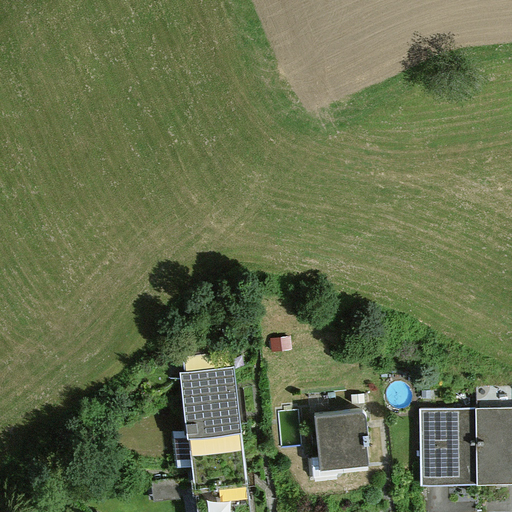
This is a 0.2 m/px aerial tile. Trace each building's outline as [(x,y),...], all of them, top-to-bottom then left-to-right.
[(180,366),(187,425),(242,420),(235,360),(180,366)] [(366,405),(318,409),(321,468),(370,465),(366,405)] [(476,406),(418,406),(418,481),(476,481),(476,406)] [(511,406),(476,406),(476,481),(511,481),(511,406)] [(187,425),(192,477),(247,471),(242,420),(187,425)] [(192,477),(196,511),(251,511),(247,471),(192,477)]
